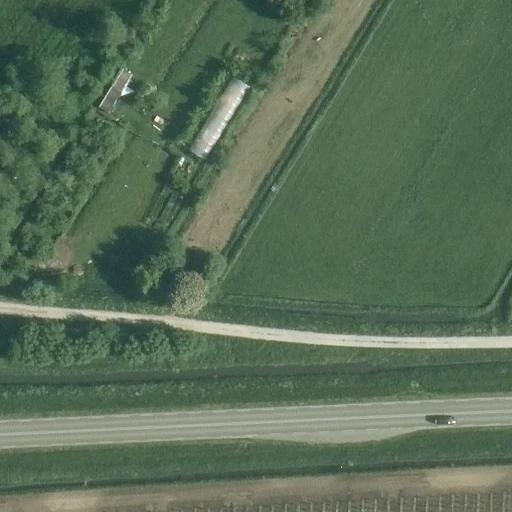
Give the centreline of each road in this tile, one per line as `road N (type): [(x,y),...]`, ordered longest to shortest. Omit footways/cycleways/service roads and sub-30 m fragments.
road 1 (unclassified): [(511,342),(312,339),(0,307)]
road 2 (primary): [(511,412),(0,435)]
